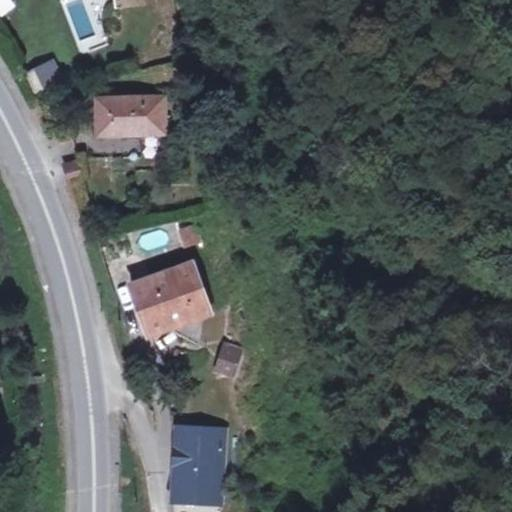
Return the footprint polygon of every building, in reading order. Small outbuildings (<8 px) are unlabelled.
[(10,0),(0,0),(0,17),(16,8),(10,0)] [(25,74),(35,94),(64,86),(52,60),(25,74)] [(96,98),(97,134),(162,132),(161,96),(96,98)] [(65,162),(72,178),(81,175),(78,158),(65,162)] [(196,224),(169,232),(175,250),(202,242),(196,224)] [(130,282),(150,329),(209,304),(189,257),(130,282)] [(236,377),(242,345),(221,342),(216,373),(236,377)] [(228,422),(187,419),(187,421),(185,437),(179,437),(176,487),(206,489),(207,483),(223,484),(223,485),(228,422)]
